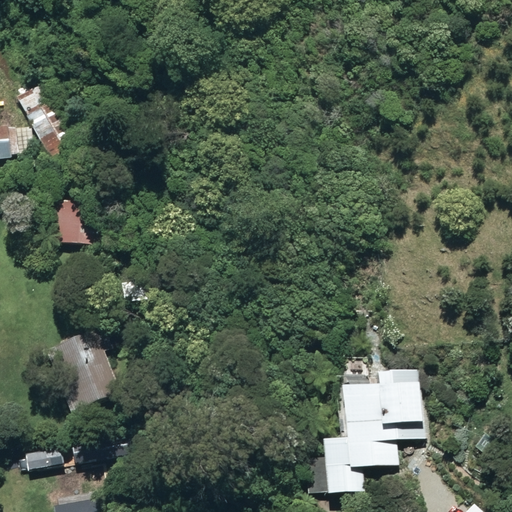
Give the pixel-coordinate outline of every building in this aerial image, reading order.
[(0,131),(0,164),(13,164),(12,131),(0,131)] [(99,249),(100,212),(60,211),(59,248),(99,249)] [(102,337),(52,354),(74,414),(123,397),(102,337)] [(426,443),(422,373),(383,376),(384,390),(349,392),(352,444),(330,446),(333,500),(365,498),(363,473),(401,470),(400,445),(426,443)] [(124,511),(123,448),(71,449),(72,511),(124,511)]
